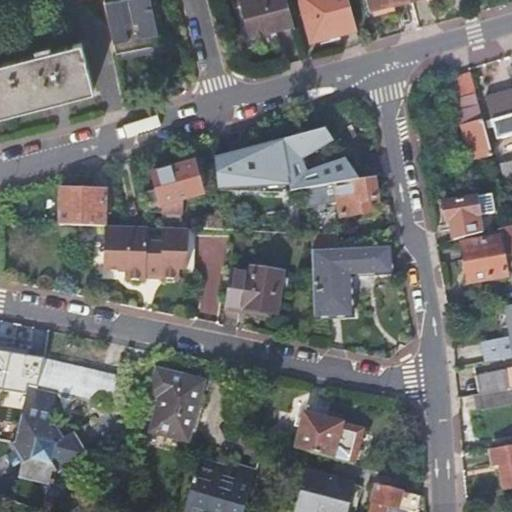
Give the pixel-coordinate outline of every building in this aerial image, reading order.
[(105,0),(103,1),(114,52),(162,42),(155,3),(154,0),(105,0)] [(292,23),(285,0),(237,0),(239,5),(232,7),(242,48),(275,39),(273,28),(292,23)] [(354,27),(347,0),(298,0),(309,40),(354,27)] [(404,0),(368,0),(371,9),(404,0)] [(78,41),(48,50),(46,45),(33,48),(34,53),(0,61),(0,113),(91,89),(78,41)] [(455,75),(466,107),(478,104),(468,71),(455,75)] [(496,138),(511,132),(511,74),(511,75),(511,88),(484,96),(496,138)] [(470,160),(492,154),(478,104),(466,107),(458,110),(462,124),(461,124),(470,160)] [(212,158),(216,190),(231,187),(232,188),(288,180),(284,146),(269,148),(268,147),(227,152),(228,155),(212,158)] [(201,192),(192,160),(150,171),(159,203),(201,192)] [(372,175),(334,182),(339,215),(364,210),(363,199),(375,196),(372,175)] [(57,223),(75,224),(103,224),(104,188),(58,187),(57,223)] [(449,219),(452,238),(479,231),(478,224),(476,224),(475,215),(478,214),(475,196),(442,201),(445,219),(449,219)] [(218,205),(221,228),(233,229),(238,229),(234,202),(218,205)] [(511,252),(511,222),(508,223),(497,226),(498,235),(500,235),(503,254),(511,252)] [(103,224),(102,255),(110,256),(109,269),(123,269),(123,277),(144,278),(144,271),(151,271),(159,271),(159,276),(177,276),(178,266),(185,267),(186,227),(160,226),(160,241),(145,241),(145,226),(121,225),(103,224)] [(337,229),(309,234),(309,248),(339,247),(337,229)] [(506,273),(503,254),(500,235),(498,235),(461,242),(468,281),(506,273)] [(312,314),(349,312),(348,274),(390,272),(389,245),(339,247),(309,248),(309,282),(312,314)] [(110,256),(102,255),(102,269),(109,269),(110,256)] [(228,268),(223,304),(248,307),(273,310),(279,268),(250,264),(248,271),(228,268)] [(511,303),(503,305),(511,348),(511,303)] [(44,359),(37,387),(56,392),(101,403),(116,404),(121,377),(44,359)] [(474,374),(477,393),(506,388),(503,370),(474,374)] [(148,403),(143,423),(152,426),(151,430),(187,439),(192,417),(190,417),(200,381),(166,371),(166,374),(156,371),(148,403)] [(27,385),(14,440),(10,442),(13,448),(20,460),(21,461),(17,475),(19,476),(40,481),(46,483),(46,484),(48,485),(59,439),(55,430),(55,428),(48,426),(56,392),(37,387),(27,385)] [(506,388),(477,393),(480,407),(508,402),(506,388)] [(304,413),(295,448),(354,463),(362,433),(359,427),(304,413)] [(59,439),(48,485),(53,486),(55,478),(54,478),(54,471),(77,457),(82,455),(79,450),(70,434),(86,425),(86,423),(69,433),(59,439)] [(79,450),(86,425),(70,434),(79,450)] [(502,489),(511,486),(511,442),(488,447),(492,464),(502,462),(503,468),(498,469),(502,489)] [(13,448),(5,453),(12,465),(20,460),(13,448)] [(239,511),(250,467),(248,467),(233,464),(232,463),(228,480),(214,477),(216,468),(192,463),(180,511),(239,511)] [(48,485),(45,494),(53,496),(60,492),(63,483),(58,474),(54,471),(54,478),(55,478),(53,486),(48,485)] [(347,511),(354,487),(306,476),(297,511),(347,511)] [(44,494),(45,494),(48,485),(46,484),(46,483),(40,481),(39,486),(44,494)] [(375,484),(369,511),(384,511),(386,505),(410,511),(414,511),(415,511),(419,496),(375,484)] [(84,487),(71,495),(79,509),(92,501),(84,487)]
